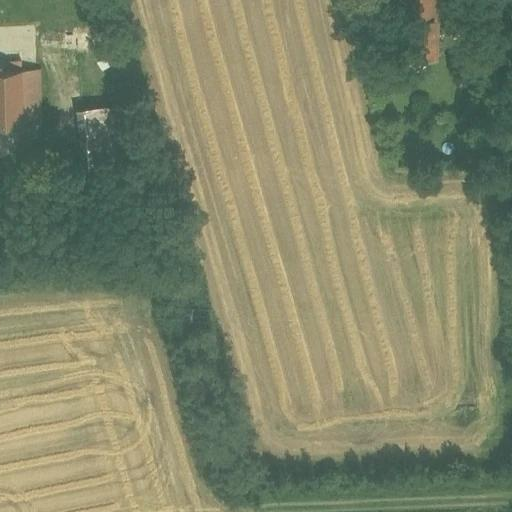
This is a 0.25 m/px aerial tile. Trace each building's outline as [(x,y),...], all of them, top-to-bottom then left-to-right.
[(369,0),(354,0),(359,21),(373,18),(369,0)] [(437,0),(402,0),(401,54),(435,56),(437,0)] [(37,68),(0,68),(0,124),(38,123),(37,68)] [(110,104),(85,106),(87,140),(89,167),(115,164),(110,104)] [(58,193),(57,180),(45,180),(46,194),(58,193)]
